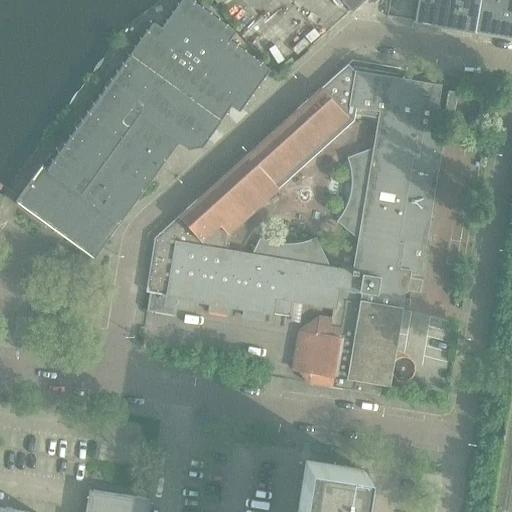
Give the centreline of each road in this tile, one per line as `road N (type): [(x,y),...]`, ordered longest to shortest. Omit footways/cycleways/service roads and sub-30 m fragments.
road 1 (residential): [(108,387),(126,256),(139,224),(335,48),(365,39),(507,66),(511,76)]
road 2 (residential): [(108,387),(459,440)]
road 3 (residential): [(511,124),(459,440)]
